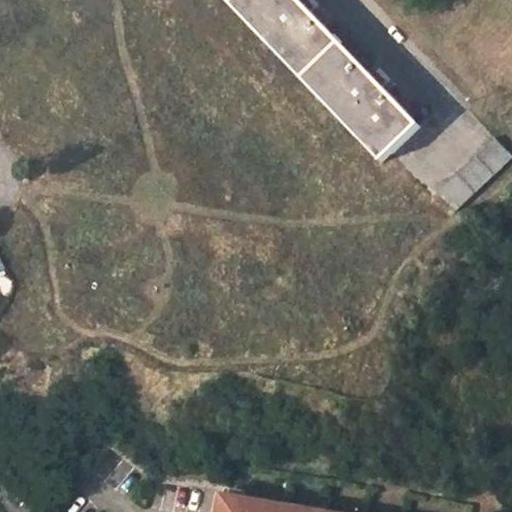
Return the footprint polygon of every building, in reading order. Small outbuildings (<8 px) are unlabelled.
[(391,155),(235,0),(223,0),(385,162),(391,155)] [(235,0),(391,155),(422,124),(386,87),(376,77),(313,13),(300,0),(235,0)] [(310,0),(300,0),(313,13),(318,8),(310,0)] [(381,71),(376,77),(386,87),(392,82),(381,71)] [(511,147),(498,132),(446,187),(465,206),(511,157),(511,147)] [(231,479),(229,489),(248,492),(250,483),(231,479)] [(248,492),(229,489),(225,511),(366,511),(365,511),(364,511),(352,511),(353,510),(301,501),(301,506),(289,504),(290,499),(248,492)] [(290,499),(289,504),(301,506),(301,501),(302,496),(290,494),(290,499)]
